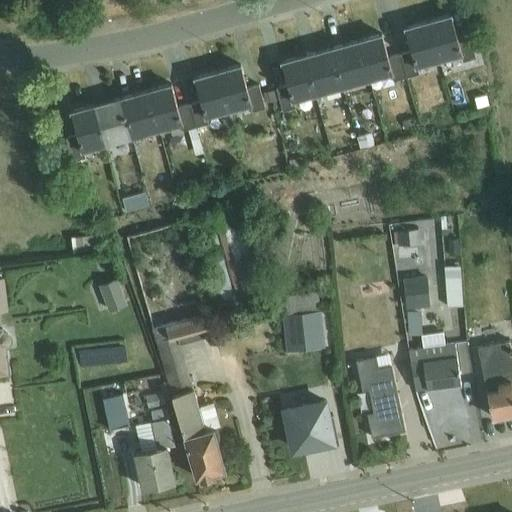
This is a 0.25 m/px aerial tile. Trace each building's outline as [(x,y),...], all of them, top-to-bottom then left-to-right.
[(428,22),(439,61),(460,55),(462,62),(475,58),(469,35),(457,39),(451,15),(428,22)] [(401,54),(407,77),(418,74),(416,67),(439,61),(428,22),(405,28),(411,51),(401,54)] [(359,41),(370,80),(391,75),(393,81),(407,77),(401,54),(388,58),(382,34),(359,41)] [(332,48),(343,88),(370,80),(359,41),(332,48)] [(304,56),(315,96),(343,88),(332,48),(304,56)] [(315,96),(304,56),(281,62),(288,86),(276,88),(276,90),(279,100),(282,112),(294,108),(293,102),(315,96)] [(217,72),(228,111),(250,105),(252,111),(264,108),(258,85),(247,88),(241,65),(217,72)] [(189,104),(195,127),(207,124),(206,117),(228,111),(217,72),(194,78),(201,101),(189,104)] [(148,91),(158,130),(159,135),(171,132),(172,137),(171,138),(174,150),(187,146),(183,131),(187,129),(195,156),(203,154),(195,127),(189,104),(178,108),(171,84),(148,91)] [(276,90),(266,93),(269,103),(279,100),(276,90)] [(121,98),(132,137),(158,130),(148,91),(121,98)] [(94,106),(105,145),(132,137),(121,98),(94,106)] [(105,145),(94,106),(71,112),(77,135),(66,138),(72,161),(84,158),(82,151),(105,145)] [(137,189),(113,193),(116,208),(140,203),(137,189)] [(238,206),(196,218),(219,304),(261,292),(238,206)] [(418,231),(393,233),(394,245),(399,244),(399,246),(420,244),(418,231)] [(96,235),(71,238),(73,254),(97,250),(96,235)] [(327,237),(310,238),(313,272),(330,270),(327,237)] [(459,267),(445,268),(448,307),(462,306),(459,267)] [(427,277),(403,279),(406,310),(430,308),(427,277)] [(117,280),(99,286),(109,312),(126,305),(117,280)] [(318,292),(279,297),(286,352),(325,347),(318,292)] [(207,314),(152,330),(196,479),(200,477),(201,481),(214,477),(213,474),(225,470),(213,428),(220,426),(213,403),(199,407),(180,345),(214,335),(207,314)] [(3,327),(0,327),(0,375),(9,374),(6,348),(8,348),(11,345),(12,341),(11,337),(9,334),(6,331),(4,332),(3,327)] [(423,348),(409,350),(415,391),(461,385),(455,343),(445,345),(443,331),(421,334),(423,348)] [(486,347),(478,348),(492,418),(511,414),(511,383),(511,381),(511,352),(510,341),(485,346),(486,347)] [(69,343),(69,360),(116,359),(116,342),(69,343)] [(376,356),(356,361),(362,391),(368,390),(373,412),(367,414),(372,438),(405,431),(392,365),(378,368),(376,356)] [(163,393),(145,397),(148,408),(165,405),(163,393)] [(122,394),(102,398),(110,429),(130,425),(122,394)] [(327,396),(285,406),(293,450),(309,447),(310,451),(339,445),(333,415),(331,415),(327,396)] [(141,452),(135,453),(143,489),(174,482),(166,447),(174,445),(166,408),(150,411),(152,422),(136,426),(141,452)]
